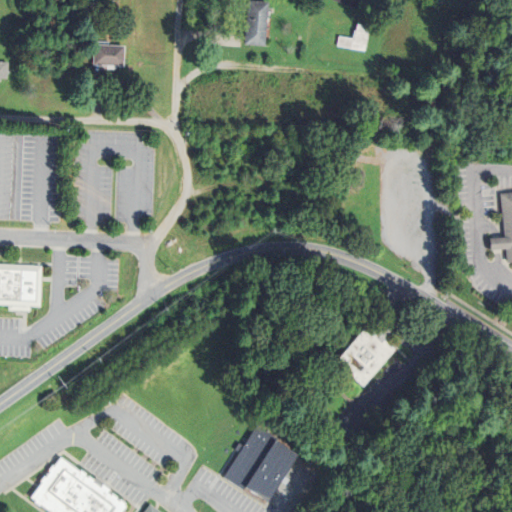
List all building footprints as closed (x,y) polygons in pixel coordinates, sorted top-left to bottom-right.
[(267,3),(247,2),(245,46),(265,47),(267,3)] [(369,27),(357,25),(354,40),(338,37),(336,47),(365,53),(369,27)] [(92,67),(123,67),(123,47),(92,47),(92,67)] [(511,194),(500,195),(503,240),(490,241),(491,253),(506,252),(507,266),(511,265),(511,194)] [(0,303),(0,263),(42,266),(40,306),(33,305),(32,311),(10,311),(10,304),(0,303)] [(362,387),(395,349),(383,339),(392,329),(386,324),(378,333),(367,324),(334,363),(362,387)] [(222,476),(254,427),(297,454),(265,504),(222,476)] [(49,511),(29,497),(57,457),(124,505),(118,511),(49,511)] [(140,511),(148,502),(161,511),(140,511)]
